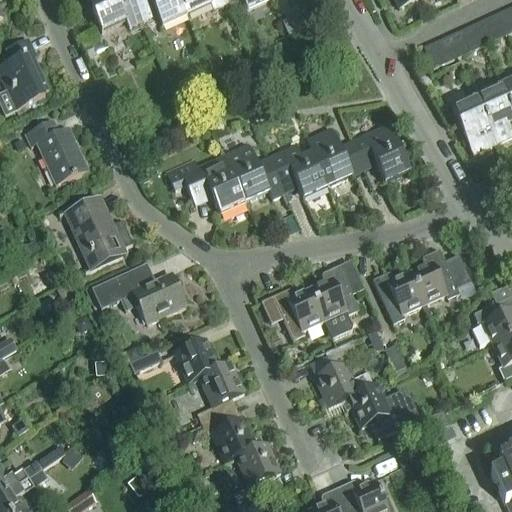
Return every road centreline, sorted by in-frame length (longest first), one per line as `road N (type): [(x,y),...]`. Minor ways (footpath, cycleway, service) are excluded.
road 1 (residential): [(229,268),(206,262),(138,211),(41,0)]
road 2 (residential): [(358,465),(307,469),(232,309),(229,268)]
road 3 (residential): [(229,268),(396,236),(468,203)]
road 4 (residential): [(468,203),(382,59)]
road 5 (residential): [(382,59),(508,0)]
